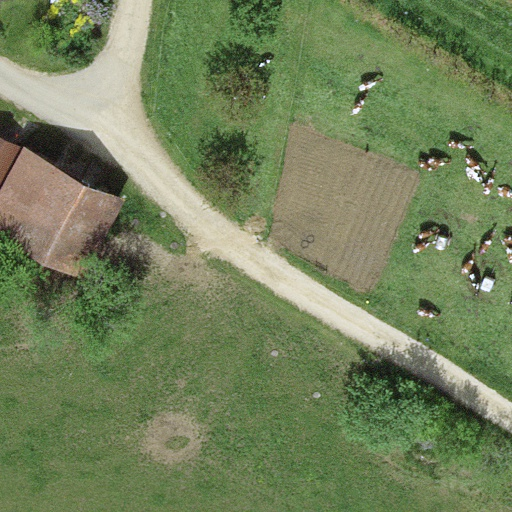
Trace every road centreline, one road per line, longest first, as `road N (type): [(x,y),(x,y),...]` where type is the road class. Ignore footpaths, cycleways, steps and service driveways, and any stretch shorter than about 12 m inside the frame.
road 1 (track): [(104,142),(206,229),(511,414)]
road 2 (residential): [(0,69),(104,142)]
